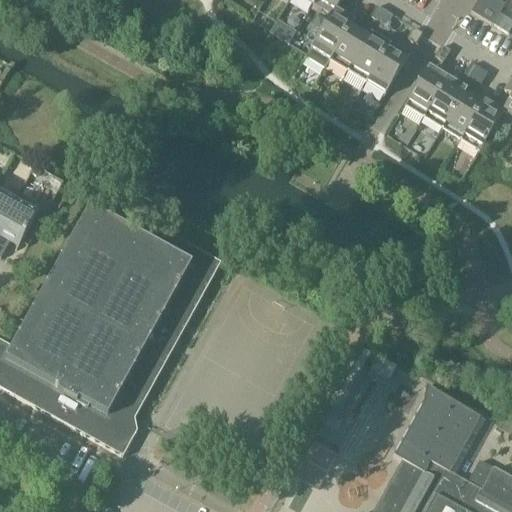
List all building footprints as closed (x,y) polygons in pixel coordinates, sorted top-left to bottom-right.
[(316,0),(312,7),(330,17),(335,12),(342,0),(352,0),(354,1),(354,0),(316,0)] [(478,0),(477,4),(498,17),(505,6),(494,0),(478,0)] [(498,17),(477,4),(470,14),(492,27),(498,17)] [(369,19),(377,24),(384,13),(376,8),(369,19)] [(353,23),(335,12),(330,17),(310,51),(329,63),(353,23)] [(392,18),(384,13),(377,24),(386,29),(392,18)] [(329,63),(347,74),(371,35),(353,23),(329,63)] [(406,42),(415,47),(422,36),(413,31),(406,42)] [(347,74),(366,85),(390,46),(371,35),(347,74)] [(408,57),(390,46),(366,85),(385,97),(408,57)] [(443,64),(450,53),(441,48),(434,59),(443,64)] [(404,109),(423,120),(447,81),(428,69),(404,109)] [(487,76),(478,71),(471,82),(480,87),(487,76)] [(423,120),(441,131),(465,92),(447,81),(423,120)] [(441,131),(460,143),(484,104),(465,92),(441,131)] [(511,97),(502,114),(499,121),(511,128),(511,97)] [(479,154),(499,121),(502,114),(484,104),(460,143),(479,154)] [(31,175),(34,178),(38,177),(40,173),(38,170),(33,170),(31,175)] [(0,229),(16,201),(0,192),(0,229)] [(37,213),(16,201),(0,229),(0,258),(9,243),(18,248),(37,213)] [(0,391),(122,459),(127,451),(132,441),(136,434),(129,430),(220,266),(170,237),(163,250),(149,243),(126,231),(91,210),(53,277),(11,350),(0,343),(0,391)] [(511,511),(511,481),(493,471),(492,471),(479,464),(467,485),(449,476),(480,420),(424,389),(423,395),(424,396),(423,399),(422,403),(423,403),(422,407),(421,406),(419,410),(420,410),(416,418),(415,418),(413,422),(413,423),(409,431),(408,431),(406,435),(402,444),(401,443),(399,447),(399,448),(395,457),(394,456),(392,460),(401,465),(374,511),(511,511)]
